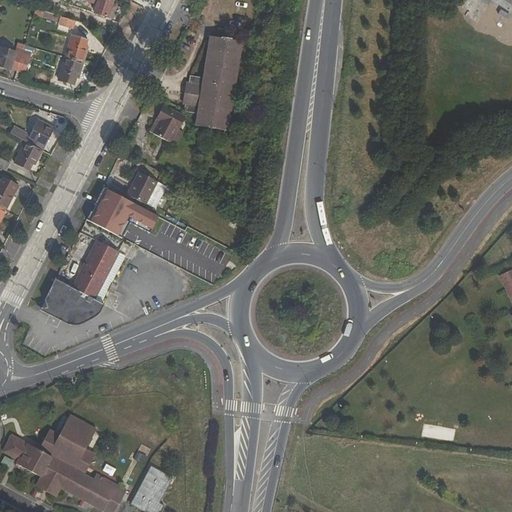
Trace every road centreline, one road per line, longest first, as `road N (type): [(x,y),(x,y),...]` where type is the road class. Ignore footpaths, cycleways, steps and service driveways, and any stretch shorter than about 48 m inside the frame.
road 1 (primary): [(326,0),(273,259)]
road 2 (primary): [(329,261),(314,192),(329,0)]
road 3 (residential): [(0,328),(107,118)]
road 4 (primary): [(144,332),(192,334),(220,348),(228,371),(231,479),(241,499)]
road 5 (tertiary): [(2,379),(32,377),(144,332)]
road 6 (primary): [(266,511),(288,412),(313,372)]
road 7 (primary): [(253,353),(256,408),(241,499)]
road 8 (tertiary): [(511,178),(419,284)]
road 9 (residential): [(107,118),(167,0)]
